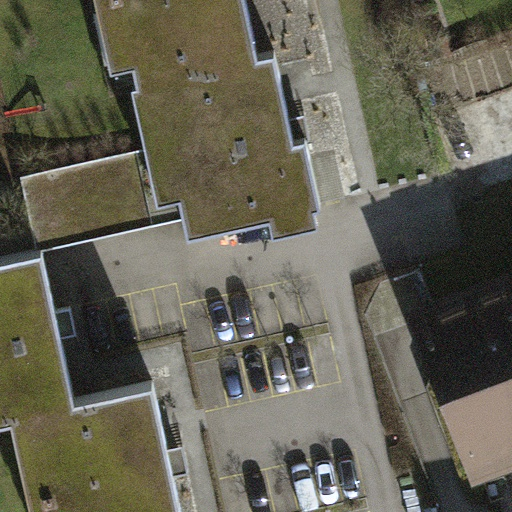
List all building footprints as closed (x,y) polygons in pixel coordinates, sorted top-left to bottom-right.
[(120,0),(136,73),(153,69),(259,46),(248,0),(120,0)] [(273,43),(259,46),(153,69),(169,142),(22,173),(35,235),(183,203),(187,221),(318,193),(304,128),(292,130),(273,43)] [(0,414),(34,407),(75,398),(73,389),(40,241),(0,249),(0,414)] [(511,267),(414,306),(476,477),(511,464),(511,267)] [(183,511),(153,371),(73,389),(75,398),(34,407),(57,511),(183,511)]
